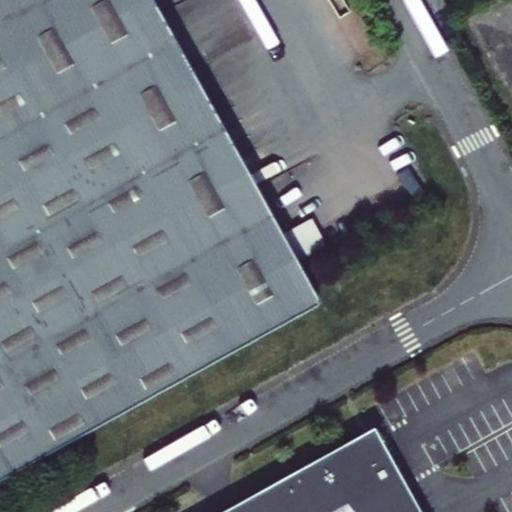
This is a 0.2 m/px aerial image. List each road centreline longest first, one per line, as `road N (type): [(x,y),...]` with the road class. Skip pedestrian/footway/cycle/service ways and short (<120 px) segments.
road 1 (residential): [(87,511),(511,276)]
road 2 (residential): [(396,0),(511,209)]
